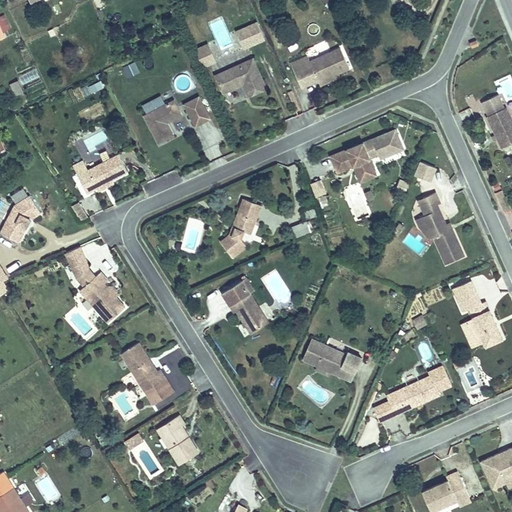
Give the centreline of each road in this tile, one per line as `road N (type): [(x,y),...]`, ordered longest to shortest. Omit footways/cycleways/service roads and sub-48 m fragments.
road 1 (residential): [(429,78),(132,216),(133,246),(250,432),(298,473)]
road 2 (residential): [(429,78),(511,264)]
road 3 (residential): [(511,402),(404,450),(367,477)]
